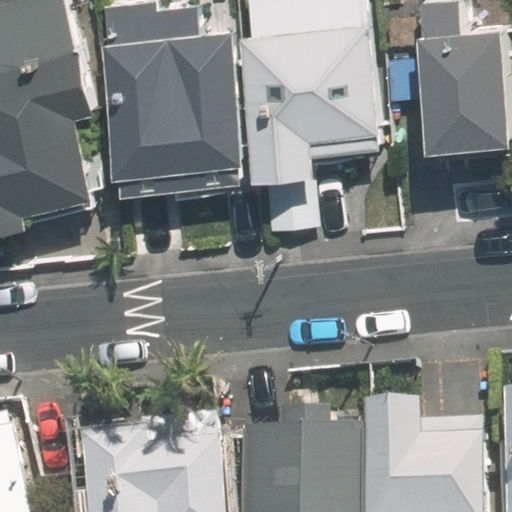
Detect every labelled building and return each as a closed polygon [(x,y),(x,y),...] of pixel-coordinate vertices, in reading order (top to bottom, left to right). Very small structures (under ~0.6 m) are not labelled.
[(0,0),(0,224),(46,214),(44,205),(112,191),(70,0),(0,0)] [(259,178),(246,25),(229,32),(228,0),(226,0),(167,1),(166,0),(120,0),(123,186),(259,178)] [(471,0),(426,0),(438,145),(511,138),(511,17),(473,21),(471,0)] [(246,25),(259,178),(330,172),(326,134),(403,128),(393,12),(246,25)] [(432,404),(382,403),(381,511),(497,511),(498,422),(431,422),(432,404)] [(252,423),(252,511),(371,511),(371,426),(343,426),(343,413),(287,413),(287,423),(252,423)] [(0,421),(0,511),(45,511),(22,416),(0,421)] [(237,511),(228,426),(91,442),(99,511),(237,511)]
